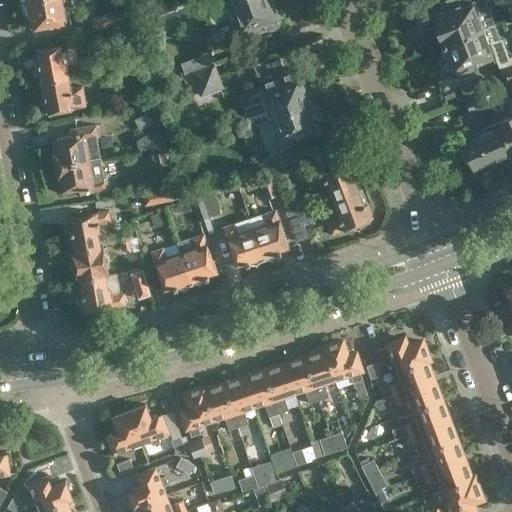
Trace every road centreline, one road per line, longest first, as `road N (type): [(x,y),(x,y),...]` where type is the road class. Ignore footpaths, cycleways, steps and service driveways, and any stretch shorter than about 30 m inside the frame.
road 1 (secondary): [(54,383),(205,348),(444,265)]
road 2 (secondary): [(435,242),(196,327),(47,356)]
road 3 (residential): [(435,242),(341,0)]
road 4 (residential): [(47,356),(1,123)]
road 5 (residential): [(511,444),(444,265)]
road 6 (residential): [(102,511),(54,383)]
